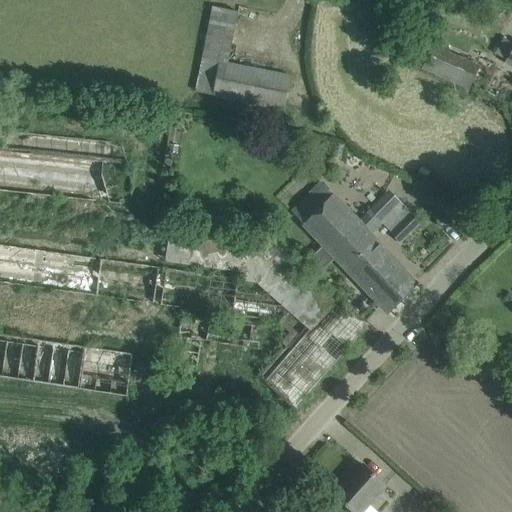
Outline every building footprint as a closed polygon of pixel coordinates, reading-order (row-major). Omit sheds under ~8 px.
[(239,10),(211,5),(195,92),(287,109),(293,74),(229,62),(239,10)] [(468,90),(479,66),(431,45),(420,69),(468,90)] [(0,189),(119,202),(124,157),(0,144),(0,189)] [(357,222),(319,182),(301,200),(401,298),(416,283),(402,269),(372,238),(383,227),(400,243),(419,225),(405,211),(387,193),(357,222)] [(301,200),(291,211),(373,299),(387,313),(401,298),(301,200)] [(255,283),(304,327),(303,329),(301,327),(297,332),(285,347),(259,376),(295,408),(368,324),(353,311),(275,239),(169,224),(165,252),(164,262),(242,274),(242,280),(255,283)] [(0,377),(126,398),(133,359),(0,337),(0,377)] [(362,464),(346,483),(343,480),(331,493),(352,511),(362,511),(386,486),(362,464)]
